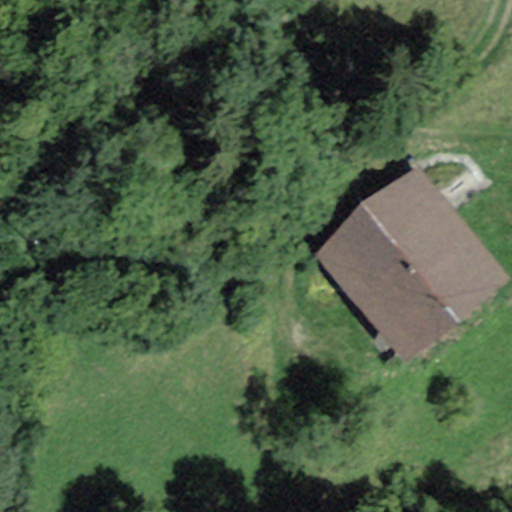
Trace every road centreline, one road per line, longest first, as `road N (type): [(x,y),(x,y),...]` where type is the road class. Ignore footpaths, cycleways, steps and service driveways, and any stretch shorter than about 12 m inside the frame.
road 1 (track): [(289,329),(289,256),(310,223),(470,61),(506,0)]
road 2 (track): [(303,0),(0,183)]
